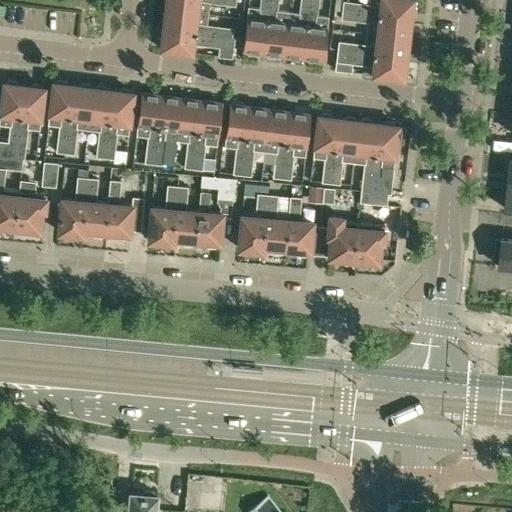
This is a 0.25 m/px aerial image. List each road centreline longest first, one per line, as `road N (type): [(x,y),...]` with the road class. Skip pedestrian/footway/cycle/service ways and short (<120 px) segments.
road 1 (secondary): [(424,376),(0,335)]
road 2 (secondary): [(0,394),(386,438)]
road 3 (residential): [(459,99),(121,66)]
road 4 (unclassified): [(334,305),(0,275)]
road 5 (unclassified): [(424,376),(459,99)]
road 6 (unclassified): [(0,431),(214,457)]
road 7 (residential): [(121,66),(0,49)]
